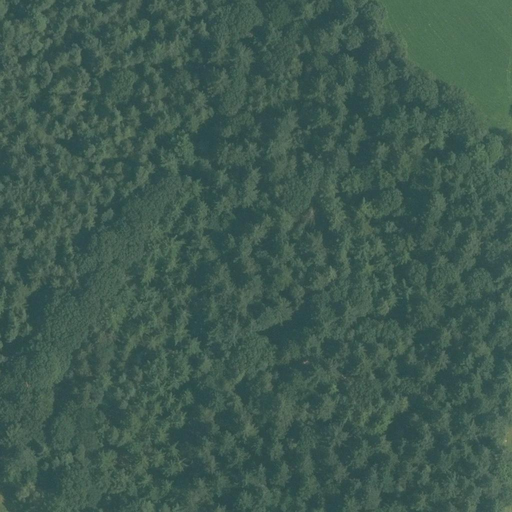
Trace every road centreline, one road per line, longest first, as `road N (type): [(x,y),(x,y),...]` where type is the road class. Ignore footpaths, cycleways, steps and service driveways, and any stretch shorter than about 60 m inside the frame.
road 1 (track): [(279,511),(296,187),(290,53),(264,50),(221,0)]
road 2 (track): [(0,412),(238,83)]
road 3 (track): [(0,477),(127,511)]
